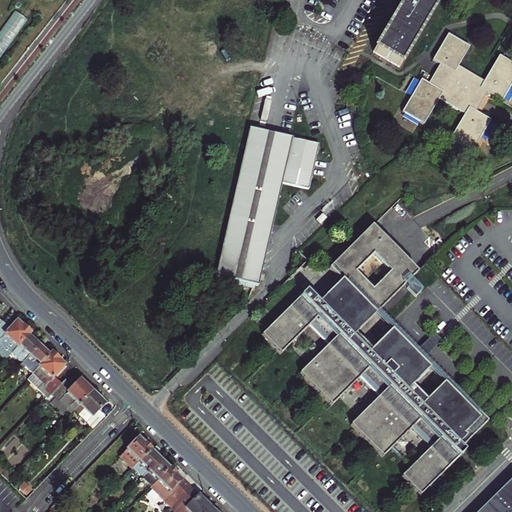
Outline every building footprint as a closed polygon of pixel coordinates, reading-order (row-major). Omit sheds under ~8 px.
[(511,0),(403,0),(373,52),(399,67),(439,0),(511,0)] [(469,48),(447,35),(432,61),(440,66),(429,85),(421,80),(402,113),(423,126),(439,99),(465,115),(449,141),(471,154),(490,121),(476,113),(487,94),(501,102),(511,83),(511,64),(499,57),(484,83),(458,68),(469,48)] [(258,286),(282,183),(308,189),(318,145),(248,129),(215,277),(256,286),(258,286)] [(461,448),(487,422),(446,382),(426,402),(412,387),(429,369),(420,360),(424,357),(425,355),(423,353),(420,350),(419,351),(415,355),(391,331),(371,351),(355,335),(380,311),(404,286),(410,281),(417,273),(372,227),(329,270),(347,287),(324,310),(306,292),(261,337),(280,355),(307,328),(327,347),(299,374),(327,403),(331,406),(358,379),(378,398),(350,426),(354,429),(378,454),(382,458),(410,431),(429,450),(402,477),(420,496),(465,452),(461,448)] [(255,290),(256,286),(215,277),(214,281),(255,290)] [(421,292),(410,281),(404,286),(415,298),(421,292)] [(17,350),(26,340),(28,338),(15,325),(9,332),(1,326),(0,326),(0,345),(11,356),(17,350)] [(418,350),(419,351),(420,350),(423,353),(425,355),(424,357),(425,358),(435,348),(441,342),(438,338),(434,334),(428,340),(418,350)] [(19,362),(23,365),(37,350),(26,340),(17,350),(24,357),(19,362)] [(37,350),(23,365),(29,371),(35,365),(39,369),(48,360),(37,350)] [(39,369),(31,378),(42,387),(45,383),(47,385),(38,395),(46,402),(50,399),(61,387),(53,380),(63,370),(50,358),(48,360),(39,369)] [(70,391),(63,384),(61,387),(50,399),(56,405),(62,399),(71,407),(68,409),(73,414),(90,396),(77,384),(70,391)] [(102,408),(90,396),(73,414),(90,432),(102,420),(96,415),(102,408)] [(62,399),(56,405),(65,413),(68,409),(71,407),(62,399)] [(123,461),(133,470),(149,454),(136,442),(118,460),(122,463),(123,461)] [(149,454),(133,470),(131,472),(140,481),(145,475),(146,476),(153,470),(151,468),(157,462),(149,454)] [(145,475),(140,481),(143,484),(145,482),(151,488),(167,472),(157,462),(151,468),(153,470),(146,476),(145,475)] [(187,491),(167,472),(151,488),(147,492),(168,511),(187,491)] [(511,511),(511,479),(480,511),(511,511)] [(207,511),(187,491),(168,511),(167,511),(207,511)]
